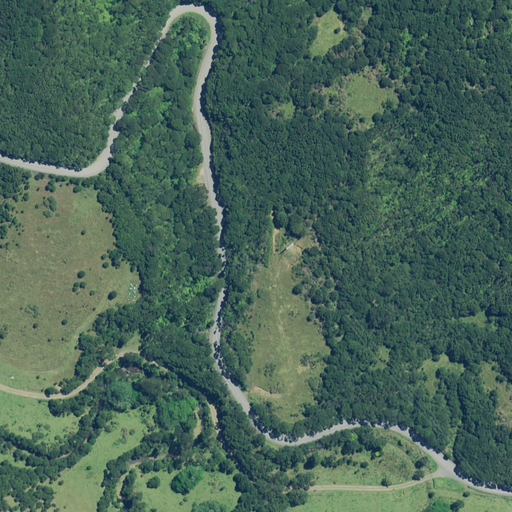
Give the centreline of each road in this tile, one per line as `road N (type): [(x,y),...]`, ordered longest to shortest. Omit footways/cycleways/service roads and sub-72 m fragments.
road 1 (unclassified): [(0,154),(63,169),(97,163),(158,33),(184,7),(210,10),(216,21),(200,111),(223,271),(221,367),(276,440),(382,420),(447,462)]
road 2 (residential): [(0,386),(67,394),(98,365),(132,359),(187,377),(233,458),(269,478),(388,487),(447,462)]
